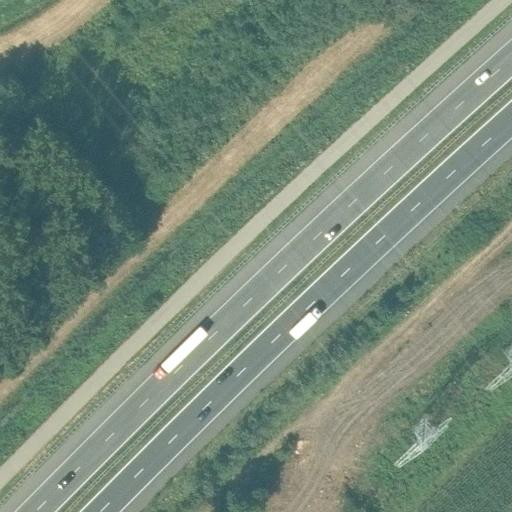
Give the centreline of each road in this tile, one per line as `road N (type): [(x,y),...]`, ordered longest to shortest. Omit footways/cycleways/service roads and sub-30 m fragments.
road 1 (unclassified): [(506,0),(293,187),(0,479)]
road 2 (motorway): [(511,58),(226,320),(33,511)]
road 3 (motorway): [(99,511),(511,118)]
